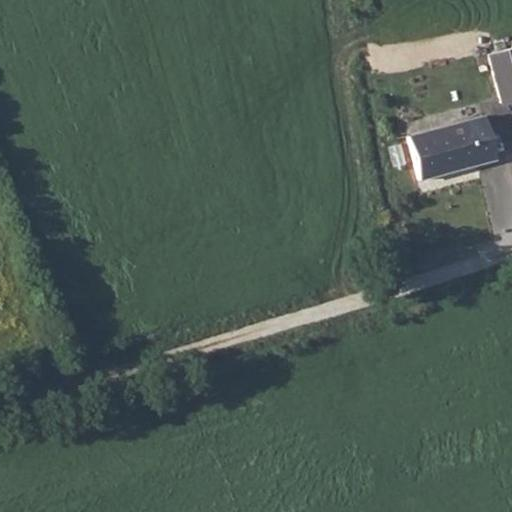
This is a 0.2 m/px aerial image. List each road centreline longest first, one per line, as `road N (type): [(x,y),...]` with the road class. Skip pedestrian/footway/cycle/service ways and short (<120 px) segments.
road 1 (track): [(0,400),(344,304)]
road 2 (unclassified): [(344,304),(511,255)]
